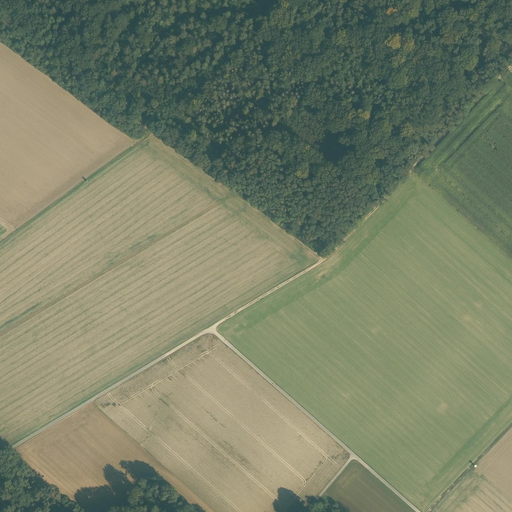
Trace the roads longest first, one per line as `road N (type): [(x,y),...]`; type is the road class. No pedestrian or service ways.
road 1 (track): [(324,259),(0,17)]
road 2 (track): [(210,328),(416,511)]
road 3 (track): [(511,64),(324,259)]
road 4 (track): [(390,0),(225,185)]
road 5 (track): [(0,455),(210,328)]
road 6 (track): [(210,328),(324,259)]
road 7 (track): [(429,511),(511,425)]
